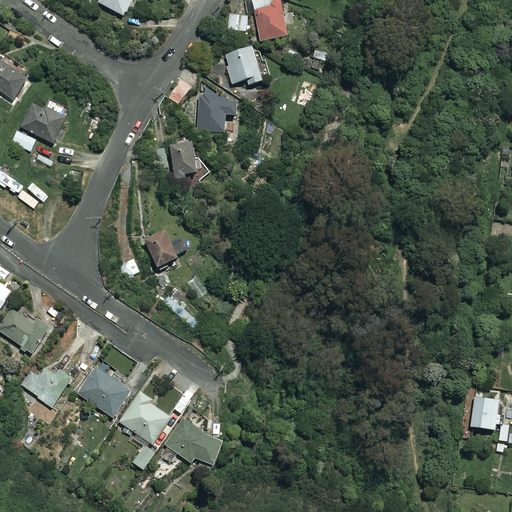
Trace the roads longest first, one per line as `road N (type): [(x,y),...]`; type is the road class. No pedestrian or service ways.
road 1 (residential): [(67,276),(96,191),(147,92)]
road 2 (residential): [(67,276),(203,375)]
road 3 (residential): [(13,0),(147,92)]
